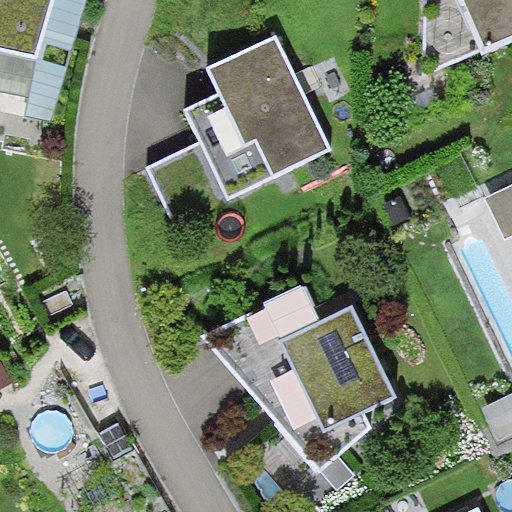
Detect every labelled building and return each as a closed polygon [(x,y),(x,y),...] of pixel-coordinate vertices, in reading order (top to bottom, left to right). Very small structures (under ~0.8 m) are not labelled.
[(55,0),(0,0),(0,53),(37,64),(55,0)] [(511,0),(421,0),(423,81),(511,41),(511,0)] [(217,96),(188,110),(233,203),(338,153),(280,35),(205,71),(217,96)] [(511,169),(461,194),(511,298),(511,169)] [(307,285),(199,336),(323,477),(375,431),(357,416),(400,398),(355,307),(320,320),(307,285)] [(511,393),(483,411),(503,444),(511,439),(511,393)]
